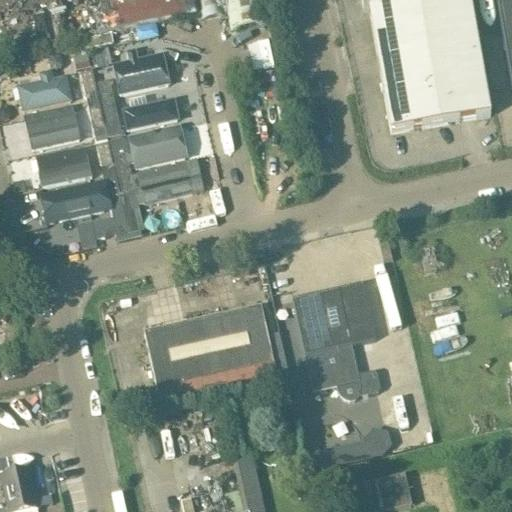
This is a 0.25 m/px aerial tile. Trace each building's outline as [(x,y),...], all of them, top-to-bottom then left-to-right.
[(184,0),(98,0),(100,18),(108,17),(110,29),(187,20),(184,0)] [(196,0),(202,20),(223,15),(219,0),(196,0)] [(260,0),(223,0),(230,33),(266,25),(260,0)] [(366,0),(391,136),(490,118),(469,0),(366,0)] [(511,0),(495,0),(511,94),(511,0)] [(247,51),(252,78),(273,73),(268,46),(247,51)] [(114,71),(119,98),(168,87),(162,60),(114,71)] [(92,73),(81,76),(86,97),(97,95),(92,73)] [(67,78),(19,88),(23,110),(71,100),(67,78)] [(109,84),(97,86),(103,110),(115,107),(109,84)] [(172,100),(123,111),(128,132),(177,121),(172,100)] [(115,107),(103,110),(106,126),(105,127),(105,130),(108,142),(122,139),(122,138),(115,107)] [(101,110),(89,112),(94,133),(105,130),(105,127),(101,110)] [(32,150),(78,140),(74,118),(28,128),(32,150)] [(180,134),(133,144),(138,168),(185,157),(180,134)] [(113,169),(108,146),(97,148),(102,171),(113,169)] [(37,167),(41,186),(90,176),(86,157),(37,167)] [(112,160),(117,181),(130,178),(125,157),(112,160)] [(187,171),(139,181),(144,202),(192,192),(187,171)] [(134,199),(130,178),(117,181),(122,201),(134,199)] [(121,206),(116,184),(105,186),(110,209),(121,206)] [(44,199),(48,219),(97,208),(93,189),(44,199)] [(305,357),(351,348),(375,342),(363,286),(292,302),(305,357)] [(261,309),(144,335),(157,393),(274,367),(261,309)] [(351,348),(305,357),(313,396),(335,391),(338,398),(340,402),(344,404),(348,406),(355,404),(358,401),(376,397),(380,393),(377,378),(372,375),(358,378),(351,348)] [(374,432),(363,443),(367,457),(382,461),(392,450),(388,435),(374,432)] [(248,511),(264,511),(256,471),(253,457),(237,460),(240,474),(248,511)] [(8,511),(32,511),(37,511),(28,472),(1,478),(8,511)] [(370,511),(391,511),(409,508),(402,477),(365,485),(370,511)]
